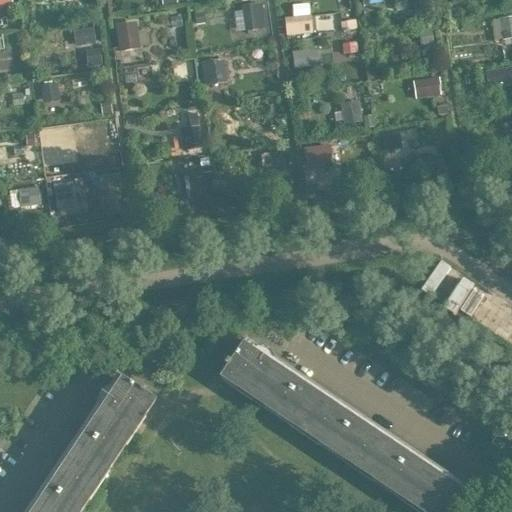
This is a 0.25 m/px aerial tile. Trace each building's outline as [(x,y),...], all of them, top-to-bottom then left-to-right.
[(14,0),(0,0),(0,8),(15,6),(14,0)] [(262,3),(242,6),(246,33),(265,30),(262,3)] [(312,15),(283,17),(285,36),(314,34),(312,15)] [(511,16),(501,18),(504,42),(511,41),(511,16)] [(136,23),(117,25),(120,55),(139,53),(136,23)] [(95,26),(76,28),(77,45),(87,56),(87,67),(103,66),(102,53),(99,50),(97,43),(95,26)] [(432,28),(416,30),(418,48),(434,46),(432,28)] [(356,38),(340,40),(343,62),(359,60),(356,38)] [(221,61),(202,62),(204,86),(223,84),(221,61)] [(511,65),(486,70),(490,90),(511,86),(511,65)] [(194,75),(175,77),(178,104),(197,101),(194,75)] [(440,77),(412,81),(414,100),(442,96),(440,77)] [(58,83),(41,86),(43,103),(61,100),(58,83)] [(19,91),(4,92),(5,109),(20,107),(19,91)] [(360,101),(341,103),(344,127),(362,125),(360,101)] [(227,109),(208,111),(212,138),(231,136),(227,109)] [(198,112),(181,114),(183,133),(200,131),(198,112)] [(83,131),(65,133),(67,151),(86,148),(83,131)] [(402,132),(381,133),(382,153),(403,151),(402,132)] [(326,145),(303,148),(309,186),(332,182),(326,145)] [(202,171),(183,174),(187,201),(206,198),(202,171)] [(240,171),(222,173),(225,194),(243,191),(240,171)] [(41,185),(9,189),(12,208),(23,207),(24,215),(44,212),(41,185)] [(99,190),(70,193),(72,210),(101,206),(99,190)] [(453,511),(469,489),(291,370),(289,374),(275,365),(278,361),(277,361),(278,361),(276,356),(273,353),(270,351),(267,350),(262,350),(249,341),(233,365),(231,363),(229,367),(231,369),(223,380),(419,511),(453,511)] [(87,420),(24,511),(80,511),(154,403),(142,395),(144,393),(140,390),(138,392),(115,377),(107,390),(102,392),(99,394),(98,397),(96,401),(96,405),(96,406),(100,409),(91,422),(87,420)]
